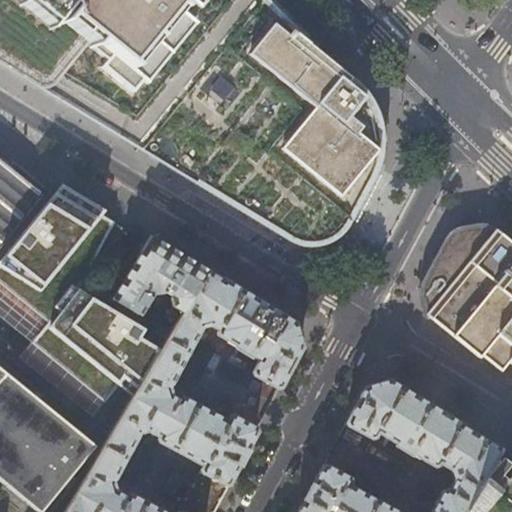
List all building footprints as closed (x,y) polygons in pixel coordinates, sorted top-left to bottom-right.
[(0,0),(0,66),(30,84),(40,72),(60,88),(56,93),(61,96),(57,101),(197,186),(199,183),(291,240),(307,244),(324,243),(336,237),(346,226),(369,182),(378,158),(378,128),(365,101),(347,84),(322,59),(281,17),(264,0),(0,0)] [(0,244),(39,197),(0,164),(0,244)] [(385,213),(373,242),(387,248),(399,219),(385,213)] [(494,457),(462,511),(511,511),(511,244),(495,229),(492,227),(487,224),(482,224),(457,227),(452,229),(449,232),(446,234),(434,255),(419,282),(418,287),(418,294),(425,318),(427,317),(443,330),(451,336),(477,358),(479,355),(499,371),(508,363),(511,366),(511,467),(499,456),(497,459),(494,457)] [(163,345),(206,271),(176,253),(150,237),(102,309),(132,327),(140,315),(155,324),(148,337),(163,345)] [(210,511),(214,506),(249,441),(254,431),(252,427),(230,416),(226,416),(223,421),(180,396),(177,397),(175,400),(170,397),(167,386),(196,331),(208,325),(216,330),(214,333),(216,336),(256,359),(250,371),(251,376),(273,388),(278,387),(299,348),(293,324),(247,296),(206,271),(163,345),(64,511),(210,511)] [(0,480),(38,511),(92,446),(0,371),(0,480)] [(349,483),(348,480),(324,467),(320,467),(296,511),(462,511),(494,457),(498,449),(488,443),(387,382),(362,388),(344,422),(346,425),(369,438),(373,437),(376,432),(431,467),(435,466),(437,463),(451,472),(454,481),(448,492),(445,490),(441,491),(429,511),(393,511),(347,487),(349,483)]
